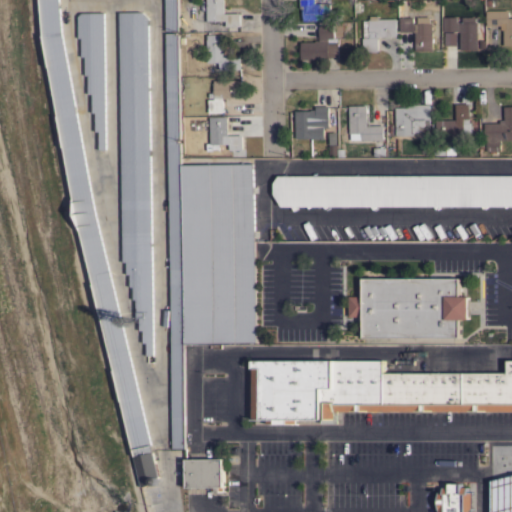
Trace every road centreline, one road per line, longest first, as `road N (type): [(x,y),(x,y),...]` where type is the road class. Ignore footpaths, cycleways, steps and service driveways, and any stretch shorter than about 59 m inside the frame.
road 1 (residential): [(273,81),(511,77)]
road 2 (residential): [(270,0),(274,152)]
